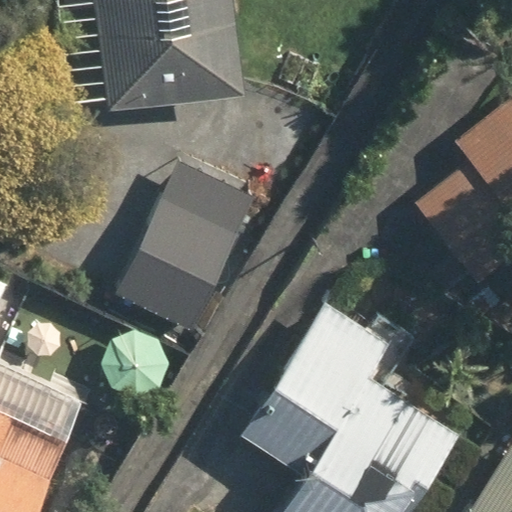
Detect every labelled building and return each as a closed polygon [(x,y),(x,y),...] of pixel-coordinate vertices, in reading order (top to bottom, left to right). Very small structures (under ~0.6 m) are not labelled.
[(221,0),(47,0),(59,91),(89,88),(92,105),(233,87),(221,0)] [(511,82),(447,133),(463,153),(408,196),(470,276),(511,242),(511,82)] [(388,511),(443,422),(358,370),(380,335),(314,295),(233,429),(291,464),(261,511),(388,511)] [(0,406),(0,511),(16,511),(55,435),(0,406)] [(511,511),(511,427),(509,426),(458,511),(511,511)]
